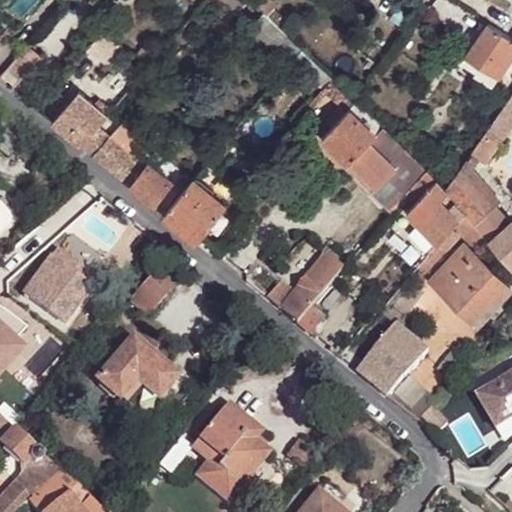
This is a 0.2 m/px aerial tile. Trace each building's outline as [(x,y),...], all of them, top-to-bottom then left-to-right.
[(250,0),(221,0),(238,14),(238,13),(248,2),(250,0)] [(303,49),(265,13),(262,15),(252,26),(251,27),(291,64),(295,59),(303,49)] [(499,75),(511,57),(511,34),(491,20),(469,53),(482,63),(499,75)] [(333,77),(303,49),(295,59),(325,86),(333,77)] [(17,93),(23,98),(50,65),(37,54),(9,87),(10,88),(17,93)] [(131,85),(145,70),(133,61),(121,76),(131,85)] [(493,82),(499,75),(482,63),(476,70),(493,82)] [(97,126),(106,116),(78,92),(52,122),(65,134),(80,145),(97,126)] [(355,99),(350,94),(338,106),(345,113),(349,109),(357,101),(355,99)] [(511,99),(510,98),(484,136),(497,146),(511,125),(511,99)] [(384,127),(357,101),(349,109),(376,135),(384,127)] [(325,120),(332,126),(345,113),(338,106),(325,120)] [(349,164),(351,162),(370,142),(376,135),(349,109),(345,113),(332,126),(322,138),(349,164)] [(25,133),(0,113),(0,126),(2,129),(3,131),(17,142),(25,133)] [(141,164),(97,126),(80,145),(108,169),(154,206),(171,183),(144,159),(141,164)] [(428,168),(384,127),(376,135),(370,142),(397,167),(388,177),(406,195),(409,192),(417,182),(428,168)] [(229,136),(212,156),(218,160),(235,141),(229,136)] [(484,136),(474,150),(483,157),(487,161),(497,146),(484,136)] [(377,187),(388,177),(397,167),(370,142),(351,162),(377,187)] [(474,150),(466,162),(474,170),(483,157),(474,150)] [(283,167),(268,154),(266,152),(253,168),(270,182),(283,167)] [(444,176),(451,183),(464,165),(456,159),(444,176)] [(213,167),(207,162),(193,180),(197,184),(213,167)] [(451,183),(447,189),(465,210),(490,239),(511,222),(494,203),(498,200),(474,170),(466,162),(464,165),(451,183)] [(447,189),(438,179),(430,188),(440,199),(423,218),(419,223),(438,242),(465,210),(447,189)] [(197,184),(193,180),(165,216),(195,242),(208,226),(220,211),(224,206),(211,195),(207,191),(197,184)] [(427,190),(417,182),(409,192),(419,200),(427,190)] [(412,207),(423,218),(440,199),(430,188),(427,190),(419,200),(412,207)] [(490,239),(465,210),(438,242),(415,269),(424,277),(461,236),(478,253),(490,240),(490,239)] [(220,211),(208,226),(219,235),(232,220),(220,211)] [(511,222),(490,239),(490,240),(511,265),(511,220),(511,222)] [(477,327),(509,292),(464,247),(431,283),(477,327)] [(333,259),(334,259),(324,251),(321,256),(324,259),(324,258),(330,263),(333,259)] [(57,252),(51,260),(79,281),(86,273),(57,252)] [(311,309),(341,272),(334,266),(330,263),(324,258),(324,259),(293,296),(280,312),(297,325),(311,309)] [(79,281),(51,260),(25,297),(64,328),(91,291),(79,281)] [(152,274),(129,301),(147,318),(171,291),(152,274)] [(273,306),(280,312),(293,296),(281,286),(268,302),(273,306)] [(0,374),(23,349),(14,341),(26,329),(0,309),(0,374)] [(323,320),(311,309),(297,325),(310,336),(323,320)] [(401,321),(395,327),(403,333),(408,326),(401,321)] [(355,374),(386,399),(408,376),(428,354),(403,333),(395,327),(355,374)] [(24,350),(43,372),(63,354),(44,332),(24,350)] [(95,380),(118,399),(134,381),(155,399),(174,377),(130,340),(95,380)] [(338,360),(343,355),(337,350),(333,356),(338,360)] [(511,370),(474,390),(490,423),(511,412),(511,370)] [(386,399),(402,413),(423,390),(408,376),(386,399)] [(209,464),(207,463),(195,478),(228,504),(272,450),(258,440),(250,433),(256,426),(228,403),(197,441),(214,456),(209,464)] [(0,448),(20,467),(22,466),(24,467),(27,467),(29,464),(31,466),(37,464),(42,460),(44,452),(16,427),(0,412),(0,448)] [(264,433),(256,426),(250,433),(258,440),(264,433)] [(191,450),(207,463),(209,464),(214,456),(197,441),(191,450)] [(64,471),(44,452),(42,460),(37,464),(31,466),(29,464),(27,467),(24,467),(22,466),(20,467),(21,477),(0,499),(0,511),(14,511),(24,503),(64,471)] [(107,511),(64,471),(24,503),(32,511),(107,511)] [(437,492),(434,495),(441,501),(449,494),(444,491),(441,490),(437,492)] [(338,511),(317,494),(303,511),(338,511)]
